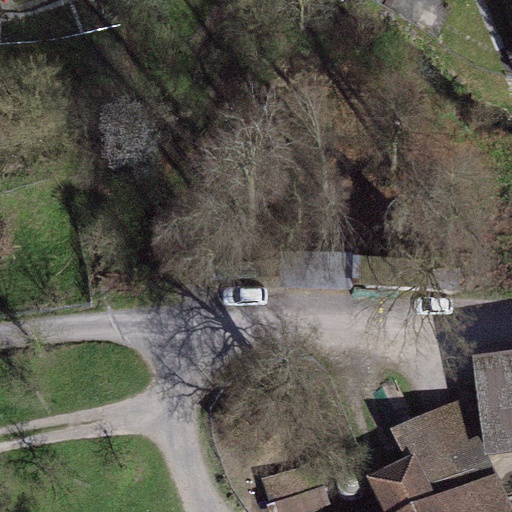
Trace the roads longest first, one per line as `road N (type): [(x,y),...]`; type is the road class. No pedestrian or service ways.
road 1 (track): [(511,294),(0,343)]
road 2 (track): [(190,403),(0,446)]
road 3 (track): [(227,511),(190,403),(206,324)]
